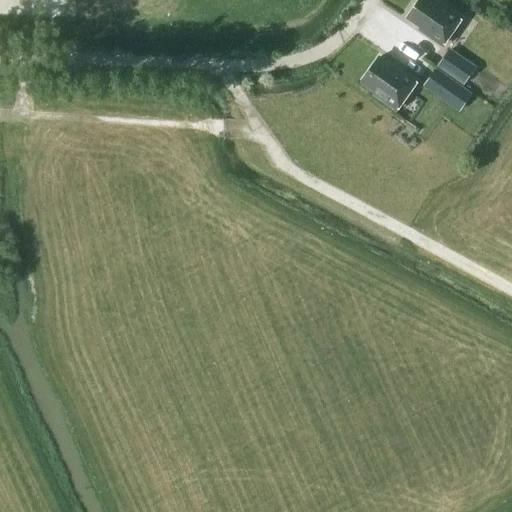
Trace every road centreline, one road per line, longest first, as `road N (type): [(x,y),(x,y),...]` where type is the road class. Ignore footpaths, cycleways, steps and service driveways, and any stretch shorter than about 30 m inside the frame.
road 1 (unclassified): [(0,54),(269,65),(324,46),(369,0)]
road 2 (track): [(219,65),(282,171),(511,295)]
road 3 (track): [(0,117),(257,131)]
